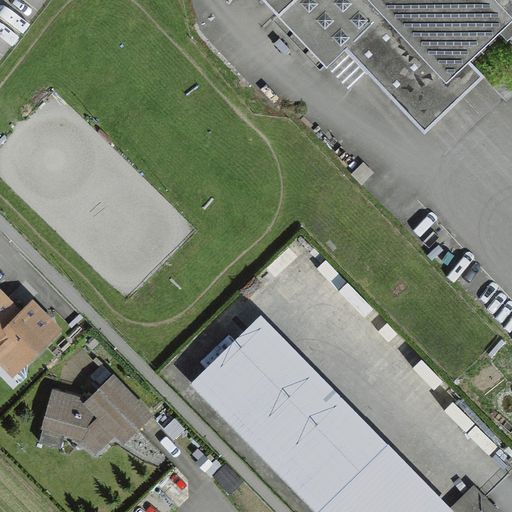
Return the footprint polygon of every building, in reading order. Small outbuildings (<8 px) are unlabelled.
[(511,19),(511,0),(271,0),(406,141),(475,76),(465,65),(511,19)] [(0,298),(0,334),(18,316),(0,298)] [(29,306),(18,316),(0,334),(0,359),(14,374),(56,332),(29,306)] [(441,511),(263,328),(199,384),(321,511),(441,511)] [(89,402),(52,394),(44,427),(84,438),(101,456),(149,414),(113,379),(89,402)]
